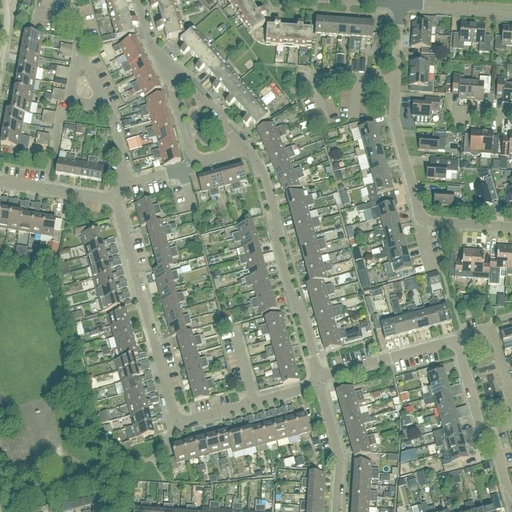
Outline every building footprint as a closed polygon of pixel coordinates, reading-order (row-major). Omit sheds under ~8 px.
[(23,0),(22,7),(29,8),(30,0),(23,0)] [(105,0),(110,17),(127,13),(125,3),(131,2),(130,0),(105,0)] [(174,0),(155,0),(156,3),(150,5),(151,10),(157,8),(160,18),(178,13),(174,0)] [(225,0),(236,16),(252,6),(247,0),(225,0)] [(252,6),(236,16),(249,35),(250,35),(260,28),(264,25),(260,19),(265,15),(263,11),(257,14),(252,6)] [(127,13),(110,17),(116,40),(133,35),(131,28),(138,26),(136,21),(130,23),(127,13)] [(178,13),(160,18),(162,25),(156,27),(157,32),(163,30),(166,40),(184,36),(178,13)] [(412,24),(411,36),(430,37),(431,29),(436,29),(436,19),(423,18),(422,24),(412,24)] [(314,36),(326,37),(327,21),(316,20),(314,36)] [(326,37),(338,38),(339,21),(327,21),(326,37)] [(350,22),(339,21),(338,38),(337,42),(341,42),(341,38),(349,39),(350,22)] [(274,29),(266,28),(266,33),(265,46),(288,48),(289,30),(280,29),(280,23),(275,22),(274,29)] [(353,43),(360,44),(361,23),(350,22),(349,39),(348,43),(348,48),(352,49),(353,43)] [(361,23),(360,44),(360,50),(364,51),(365,45),(371,45),(371,50),(377,50),(378,35),(372,35),(373,24),(361,23)] [(297,30),(289,30),(288,48),(311,50),(312,31),(302,31),(303,24),(297,24),(297,30)] [(463,44),(471,44),(472,25),(460,25),(459,35),(453,34),(452,50),(463,51),(463,44)] [(472,25),(471,44),(479,45),(478,53),(489,54),(490,37),(484,37),(485,26),(472,25)] [(260,28),(250,35),(253,40),(260,45),(265,46),(266,33),(260,28)] [(505,47),(511,47),(511,28),(502,28),(501,38),(495,37),(494,51),(505,52),(505,47)] [(188,52),(195,60),(208,48),(193,30),(179,43),(185,48),(180,53),(183,57),(188,52)] [(42,36),(24,33),(22,44),(40,47),(42,36)] [(430,37),(411,36),(411,48),(421,49),(421,55),(434,56),(435,45),(430,45),(430,37)] [(121,51),(124,57),(139,49),(134,38),(112,49),(114,54),(121,51)] [(40,47),(22,44),(20,56),(38,59),(40,47)] [(203,69),(210,77),(223,65),(208,48),(195,60),(200,65),(195,70),(198,74),(203,69)] [(120,66),(122,70),(144,59),(139,49),(124,57),(127,62),(120,66)] [(36,70),(38,59),(20,56),(19,67),(36,70)] [(410,63),(409,75),(428,76),(429,68),(434,68),(434,58),(420,57),(420,63),(410,63)] [(131,71),(134,77),(150,69),(144,59),(122,70),(125,75),(131,71)] [(223,65),(210,77),(217,85),(212,89),(215,93),(220,88),(225,94),(238,82),(223,65)] [(36,70),(19,67),(17,78),(35,81),(36,70)] [(130,86),(132,91),(155,79),(150,69),(134,77),(137,83),(130,86)] [(418,94),(432,95),(433,84),(428,84),(428,76),(409,75),(408,87),(419,88),(418,94)] [(458,101),(470,102),(471,83),(464,82),(464,77),(453,76),(452,96),(458,96),(458,101)] [(35,81),(17,78),(15,89),(33,92),(35,81)] [(471,83),(470,102),(482,103),(483,92),(489,93),(490,79),(479,78),(479,83),(471,83)] [(155,79),(132,91),(135,95),(142,92),(145,98),(160,90),(155,79)] [(502,104),(511,104),(511,85),(508,85),(508,80),(497,80),(496,99),(502,99),(502,104)] [(233,103),(240,111),(254,99),(238,82),(225,94),(230,100),(225,104),(229,108),(233,103)] [(33,92),(15,89),(13,101),(31,104),(33,92)] [(141,114),(165,107),(162,96),(145,100),(147,107),(140,109),(141,114)] [(254,99),(240,111),(247,119),(242,123),(246,127),(250,123),(255,128),(269,116),(254,99)] [(412,118),(430,119),(430,113),(438,113),(439,101),(425,100),(425,106),(412,105),(412,118)] [(31,104),(13,101),(11,111),(6,110),(6,111),(29,115),(31,104)] [(151,123),(168,118),(165,107),(141,114),(142,118),(150,116),(151,123)] [(29,115),(6,111),(4,122),(22,125),(24,115),(29,116),(29,115)] [(147,135),(171,129),(168,118),(151,123),(153,129),(146,131),(147,135)] [(22,125),(4,122),(2,134),(20,137),(22,125)] [(362,123),(347,127),(349,133),(358,130),(361,141),(377,137),(374,126),(363,129),(362,123)] [(256,131),(261,142),(284,132),(282,127),(275,130),(272,124),(256,131)] [(157,144),(174,140),(171,129),(147,135),(148,140),(156,138),(157,144)] [(261,142),(266,152),(281,145),(279,139),(286,137),(284,132),(261,142)] [(480,155),(481,132),(470,132),(470,136),(464,135),(463,154),(469,155),(472,157),(477,157),(480,155)] [(492,133),(481,132),(480,155),(497,157),(498,138),(492,137),(492,133)] [(418,151),(437,152),(438,140),(445,140),(445,134),(432,133),(431,139),(419,138),(418,151)] [(20,137),(2,134),(0,145),(18,148),(20,137)] [(509,155),(511,154),(511,134),(509,134),(509,138),(503,138),(502,157),(508,157),(509,155)] [(355,155),(380,148),(377,137),(361,141),(357,142),(359,149),(354,151),(355,155)] [(153,157),(177,151),(174,140),(157,144),(159,150),(152,152),(153,157)] [(266,152),(270,162),(293,153),(291,148),(284,151),(281,145),(266,152)] [(367,163),(383,159),(380,148),(355,155),(356,159),(365,156),(367,163)] [(177,151),(153,157),(154,162),(162,160),(164,167),(180,162),(177,151)] [(270,162),(274,173),(290,166),(288,160),(295,157),(293,153),(270,162)] [(55,175),(67,177),(71,155),(66,154),(65,161),(58,159),(55,175)] [(67,177),(78,179),(81,163),(74,162),(75,155),(71,155),(67,177)] [(78,179),(89,181),(93,158),(88,158),(87,164),(81,163),(78,179)] [(93,158),(89,181),(101,183),(103,167),(97,166),(98,159),(93,158)] [(370,174),(386,170),(383,159),(367,163),(370,174)] [(440,161),(439,167),(427,166),(426,179),(445,181),(446,173),(457,174),(458,163),(440,161)] [(242,166),(230,169),(237,191),(241,190),(239,183),(246,181),(242,166)] [(274,173),(279,183),(302,174),(300,169),(293,172),(290,166),(274,173)] [(230,169),(219,172),(224,187),(230,186),(232,192),(237,191),(230,169)] [(373,185),(389,181),(386,170),(370,174),(373,185)] [(219,172),(209,176),(215,197),(219,196),(217,189),(224,187),(219,172)] [(302,174),(279,183),(284,194),(299,188),(297,181),(304,178),(302,174)] [(215,197),(209,176),(197,179),(201,194),(208,192),(210,199),(215,197)] [(474,190),(479,209),(492,206),(488,194),(494,192),(490,179),(484,181),(486,187),(474,190)] [(370,205),(385,201),(383,195),(392,192),(389,181),(373,185),(365,188),(369,199),(370,205)] [(433,206),(452,207),(453,195),(460,195),(460,189),(447,188),(446,194),(434,193),(433,206)] [(286,196),(289,208),(312,201),(311,196),(304,198),(302,192),(286,196)] [(134,205),(138,216),(159,210),(158,206),(151,208),(149,201),(136,204),(134,205)] [(289,208),(292,219),(308,214),(306,208),(314,206),(312,201),(289,208)] [(380,220),(396,216),(393,204),(386,206),(385,201),(370,205),(356,209),(358,214),(370,211),(373,222),(376,221),(380,220)] [(0,229),(8,231),(11,213),(0,210),(0,229)] [(146,226),(146,227),(156,224),(155,223),(154,217),(161,215),(159,210),(138,216),(141,228),(146,226)] [(8,231),(19,233),(22,215),(11,213),(8,231)] [(292,219),(295,230),(318,223),(317,218),(310,220),(308,214),(292,219)] [(19,233),(30,235),(33,217),(22,215),(19,233)] [(379,232),(383,231),(399,227),(396,216),(380,220),(376,221),(379,232)] [(30,235),(41,236),(44,218),(33,217),(30,235)] [(44,218),(41,236),(52,238),(51,244),(57,245),(59,233),(54,232),(56,220),(44,218)] [(146,227),(149,238),(171,232),(169,226),(163,228),(161,221),(155,223),(156,224),(146,227)] [(232,235),(233,240),(255,234),(251,223),(237,227),(238,233),(232,235)] [(295,230),(298,240),(314,236),(313,230),(320,228),(318,223),(295,230)] [(385,237),(386,242),(402,238),(399,227),(383,231),(379,232),(374,234),(375,238),(380,236),(380,238),(385,237)] [(81,236),(84,247),(101,242),(98,231),(87,234),(85,228),(73,231),(75,237),(81,236)] [(149,238),(152,249),(167,244),(165,237),(172,236),(171,232),(149,238)] [(241,243),(243,249),(258,245),(255,234),(233,240),(234,245),(241,243)] [(298,240),(301,251),(324,245),(323,240),(316,242),(314,236),(298,240)] [(378,250),(380,256),(405,249),(402,238),(386,242),(382,243),(383,249),(378,250)] [(84,247),(87,258),(104,253),(101,242),(84,247)] [(152,249),(155,260),(177,254),(175,248),(169,250),(167,244),(152,249)] [(238,257),(239,262),(261,256),(258,245),(243,249),(244,255),(238,257)] [(301,251),(304,262),(320,258),(319,252),(326,250),(324,245),(301,251)] [(489,275),(488,281),(488,286),(492,286),(499,287),(499,286),(499,280),(499,277),(506,278),(506,276),(507,248),(497,247),(496,261),(489,260),(489,266),(489,275)] [(380,256),(374,257),(374,261),(377,262),(387,259),(388,265),(392,264),(408,260),(405,249),(380,256)] [(466,274),(472,274),(473,252),(462,251),(462,264),(455,264),(454,279),(465,280),(466,274)] [(488,281),(489,275),(489,266),(483,266),(483,252),(473,252),(472,274),(478,275),(477,280),(488,281)] [(87,258),(90,269),(107,264),(104,253),(87,258)] [(155,260),(158,270),(158,271),(168,268),(173,267),(171,260),(178,258),(177,254),(155,260)] [(247,265),(249,271),(264,267),(261,256),(239,262),(240,267),(247,265)] [(304,262),(307,273),(330,267),(329,262),(322,264),(320,258),(304,262)] [(408,260),(392,264),(388,265),(383,267),(386,278),(387,284),(402,280),(409,278),(408,272),(411,271),(408,260)] [(90,269),(93,280),(110,275),(107,264),(90,269)] [(244,279),(245,284),(267,278),(264,267),(249,271),(250,277),(244,279)] [(307,273),(310,285),(322,281),(323,282),(326,280),(325,274),(332,272),(330,267),(307,273)] [(152,271),(156,283),(178,277),(176,272),(169,274),(168,268),(158,271),(158,270),(152,271)] [(365,272),(358,274),(362,290),(369,288),(365,272)] [(427,276),(430,287),(440,284),(437,273),(427,276)] [(93,280),(96,291),(113,286),(110,275),(93,280)] [(156,283),(159,294),(174,290),(172,283),(179,281),(178,277),(156,283)] [(253,287),(255,293),(270,289),(267,278),(245,284),(246,289),(253,287)] [(306,286),(309,297),(333,291),(332,286),(324,288),(323,282),(322,281),(310,285),(306,286)] [(96,291),(99,302),(116,297),(113,286),(96,291)] [(250,301),(251,306),(273,300),(270,289),(255,293),(256,299),(250,301)] [(159,294),(162,305),(184,299),(182,294),(175,296),(174,290),(159,294)] [(309,297),(312,308),(329,304),(327,297),(334,295),(333,291),(309,297)] [(116,297),(99,302),(102,313),(119,309),(116,297)] [(162,305),(165,316),(180,312),(178,305),(185,303),(184,299),(162,305)] [(273,300),(251,306),(252,311),(259,309),(261,315),(276,311),(273,300)] [(435,310),(439,326),(451,323),(446,307),(441,309),(440,305),(438,305),(437,300),(433,301),(434,306),(435,310)] [(312,308),(315,319),(339,312),(338,307),(330,310),(329,304),(312,308)] [(412,312),(413,316),(417,332),(428,329),(424,313),(423,309),(416,311),(415,306),(411,307),(412,312)] [(424,313),(428,329),(439,326),(435,310),(424,313)] [(107,316),(111,328),(128,323),(125,311),(107,316)] [(165,316),(168,327),(190,321),(188,316),(181,318),(180,312),(165,316)] [(315,319),(318,330),(335,325),(333,319),(340,317),(339,312),(315,319)] [(259,328),(260,333),(284,326),(281,315),(264,319),(266,326),(259,328)] [(395,338),(391,322),(380,325),(377,316),(371,318),(375,332),(381,330),(384,341),(395,338)] [(413,316),(402,319),(406,335),(417,332),(413,316)] [(402,319),(391,322),(395,338),(406,335),(402,319)] [(170,338),(176,337),(186,334),(186,333),(184,327),(191,325),(190,321),(168,327),(167,327),(170,338)] [(511,322),(509,324),(511,331),(500,335),(504,351),(511,348),(511,322)] [(111,328),(114,339),(131,334),(128,323),(111,328)] [(318,330),(321,341),(345,334),(344,329),(336,331),(335,325),(318,330)] [(269,336),(270,342),(287,337),(284,326),(260,333),(261,338),(269,336)] [(176,337),(179,348),(201,342),(199,337),(193,338),(191,331),(186,333),(186,334),(176,337)] [(114,339),(117,350),(134,345),(131,334),(114,339)] [(345,334),(321,341),(324,352),(341,348),(339,341),(346,339),(345,334)] [(265,350),(266,355),(290,348),(287,337),(270,342),(272,348),(265,350)] [(179,348),(182,359),(197,354),(195,348),(202,346),(201,342),(179,348)] [(117,350),(119,360),(120,361),(133,357),(133,358),(137,356),(134,345),(117,350)] [(275,358),(276,364),(293,359),(290,348),(266,355),(267,360),(275,358)] [(182,359),(185,370),(207,364),(205,359),(199,360),(197,354),(182,359)] [(115,361),(118,374),(136,369),(133,358),(133,357),(120,361),(119,360),(115,361)] [(271,372),(272,376),(296,370),(293,359),(276,364),(278,370),(271,372)] [(185,370),(188,381),(203,376),(201,370),(208,368),(207,364),(185,370)] [(118,374),(121,385),(139,380),(136,369),(118,374)] [(431,388),(446,383),(443,372),(433,375),(431,369),(417,373),(418,379),(427,376),(431,388)] [(296,370),(272,376),(273,382),(281,380),(283,386),(299,381),(296,370)] [(188,381),(191,391),(213,385),(211,381),(205,382),(203,376),(188,381)] [(121,385),(124,395),(142,391),(139,380),(121,385)] [(434,399),(449,394),(446,383),(431,388),(428,389),(429,395),(423,397),(425,401),(430,400),(434,399)] [(213,385),(191,391),(194,403),(209,399),(207,392),(214,390),(213,385)] [(336,392),(339,403),(363,397),(361,392),(354,394),(352,387),(336,392)] [(124,395),(127,406),(145,402),(142,391),(124,395)] [(436,410),(452,405),(449,394),(434,399),(436,410)] [(339,403),(342,414),(358,410),(357,404),(364,402),(363,397),(339,403)] [(127,406),(130,417),(147,412),(145,402),(127,406)] [(439,421),(455,416),(452,405),(436,410),(439,421)] [(408,415),(417,411),(415,406),(406,409),(408,415)] [(342,414),(345,425),(369,419),(367,414),(360,416),(358,410),(342,414)] [(130,417),(133,428),(150,423),(147,412),(130,417)] [(305,416),(294,419),(298,436),(310,433),(311,439),(317,437),(315,430),(314,425),(308,427),(305,416)] [(442,432),(458,427),(455,416),(439,421),(435,422),(430,423),(431,428),(436,426),(437,428),(441,427),(442,432)] [(294,419),(283,422),(288,439),(298,436),(294,419)] [(345,425),(348,436),(364,432),(363,426),(370,424),(369,419),(345,425)] [(283,422),(272,425),(277,442),(288,439),(283,422)] [(130,441),(131,443),(132,447),(144,443),(142,438),(154,435),(150,423),(133,428),(136,439),(130,441)] [(272,425),(261,428),(266,445),(277,442),(272,425)] [(445,443),(461,438),(458,427),(442,432),(443,432),(438,433),(439,437),(444,436),(445,443)] [(261,428),(250,430),(255,448),(266,445),(261,428)] [(250,430),(239,433),(244,451),(255,448),(250,430)] [(227,432),(215,435),(220,453),(230,450),(231,450),(228,437),(227,432)] [(348,436),(351,447),(375,441),(373,436),(366,438),(364,432),(348,436)] [(239,433),(228,437),(231,450),(230,450),(232,454),(244,451),(239,433)] [(215,435),(204,438),(209,456),(220,453),(215,435)] [(204,438),(193,441),(198,459),(209,456),(204,438)] [(443,448),(444,455),(464,449),(461,438),(445,443),(442,444),(436,445),(437,449),(443,448)] [(193,441),(182,444),(187,462),(198,459),(193,441)] [(375,441),(351,447),(354,459),(370,454),(369,448),(376,446),(375,441)] [(168,460),(171,472),(177,470),(176,465),(187,462),(182,444),(171,447),(174,459),(168,460)] [(464,449),(444,455),(445,455),(442,456),(444,461),(441,462),(444,473),(462,468),(461,462),(467,461),(464,449)] [(293,459),(283,462),(284,468),(294,465),(293,459)] [(354,462),(353,474),(378,476),(378,471),(371,470),(371,463),(354,462)] [(301,480),(301,485),(323,486),(324,474),(309,473),(308,480),(301,480)] [(353,474),(353,486),(370,487),(370,480),(378,481),(378,476),(353,474)] [(308,490),(307,497),(323,498),(323,486),(301,485),(301,490),(308,490)] [(353,486),(352,497),(377,499),(377,493),(369,493),(370,487),(353,486)] [(481,506),(482,510),(482,511),(494,511),(500,510),(496,496),(490,498),(492,503),(481,506)] [(300,503),(300,507),(322,509),(323,498),(307,497),(307,503),(300,503)] [(352,497),(351,508),(368,509),(369,503),(376,504),(377,499),(352,497)] [(202,510),(201,511),(213,511),(214,504),(209,503),(209,510),(202,510)]
